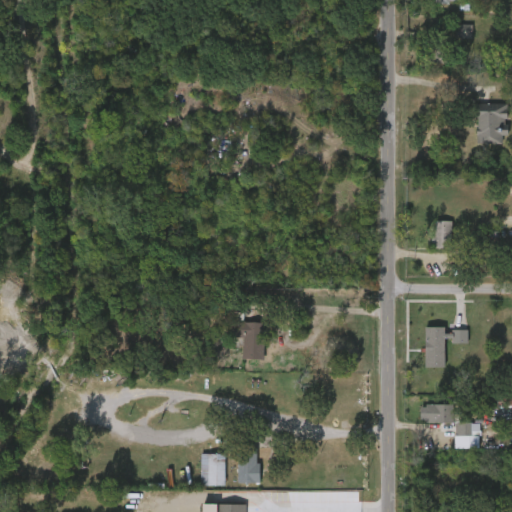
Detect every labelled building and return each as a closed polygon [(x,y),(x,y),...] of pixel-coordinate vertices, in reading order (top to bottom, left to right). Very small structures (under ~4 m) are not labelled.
[(420,0),(421,16),(446,15),(445,0),(420,0)] [(445,62),(428,62),(428,31),(445,31),(445,62)] [(458,51),(458,37),(441,37),(441,51),(458,51)] [(507,101),(507,142),(475,142),(475,101),(507,101)] [(492,117),(462,116),(462,157),(488,157),(488,148),(494,148),(494,138),(492,138),(492,117)] [(434,249),(434,220),(453,220),(453,249),(434,249)] [(420,261),(438,261),(437,234),(419,234),(420,261)] [(243,338),(227,338),(227,321),(263,322),(263,359),(243,359),(243,338)] [(229,350),(228,371),(246,372),(248,334),(223,333),(223,337),(216,337),(215,350),(229,350)] [(410,340),(411,380),(431,380),(430,355),(454,354),(453,343),(430,344),(430,340),(410,340)] [(420,422),(420,405),(454,405),(454,422),(420,422)] [(406,417),(406,435),(437,435),(437,418),(406,417)] [(464,461),(463,435),(440,435),(441,461),(464,461)] [(238,448),(258,448),(258,483),(238,483),(238,448)] [(201,485),(201,454),(224,454),(224,485),(201,485)] [(186,498),(211,499),(211,467),(187,466),(186,498)] [(224,496),(245,496),(244,467),(223,467),(224,496)]
